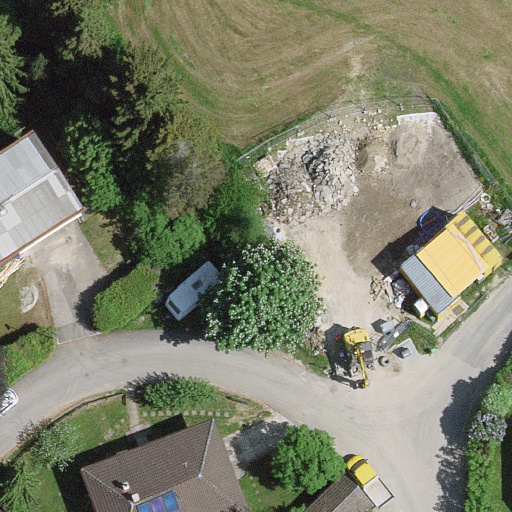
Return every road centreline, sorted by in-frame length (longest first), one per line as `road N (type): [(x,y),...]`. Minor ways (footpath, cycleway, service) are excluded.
road 1 (residential): [(413,487),(292,373),(161,360),(69,378),(0,442)]
road 2 (residential): [(511,317),(465,355),(413,487)]
